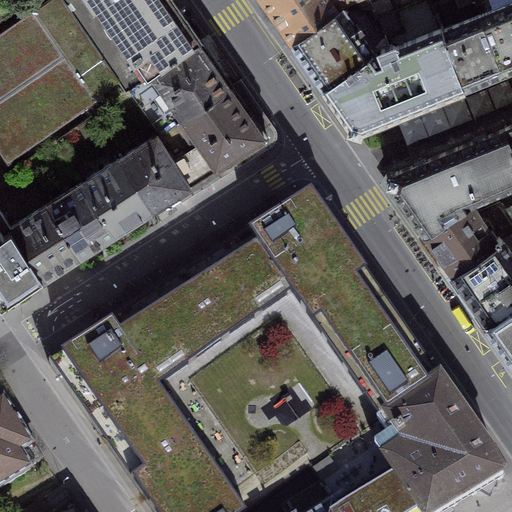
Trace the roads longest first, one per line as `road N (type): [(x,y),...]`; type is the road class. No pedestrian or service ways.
road 1 (residential): [(319,145),(1,350)]
road 2 (residential): [(319,145),(511,423)]
road 3 (residential): [(114,511),(1,350)]
road 4 (residential): [(216,0),(319,145)]
